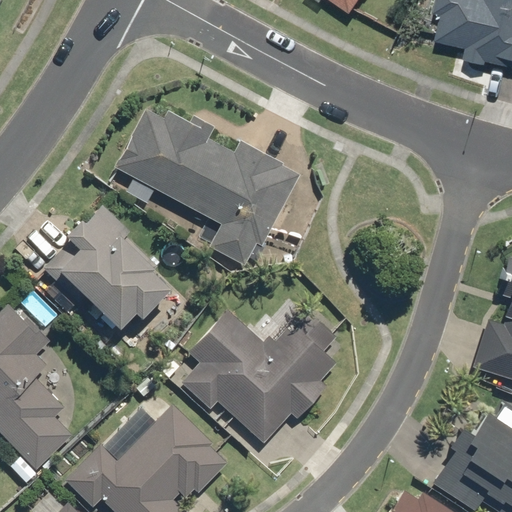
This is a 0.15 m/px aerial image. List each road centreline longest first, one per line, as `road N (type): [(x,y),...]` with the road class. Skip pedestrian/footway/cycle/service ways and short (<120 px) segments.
road 1 (residential): [(472,152),(433,306),(394,409),(339,482),(302,511)]
road 2 (residential): [(170,0),(472,152)]
road 3 (residential): [(115,0),(0,174)]
